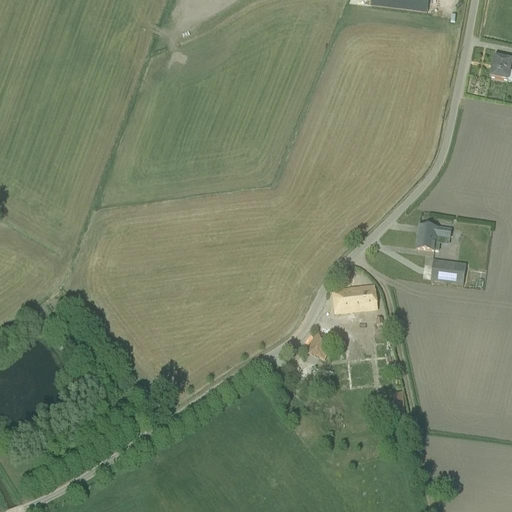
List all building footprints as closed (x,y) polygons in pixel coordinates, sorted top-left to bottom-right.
[(373,0),(372,11),(426,16),(427,0),(373,0)] [(511,63),(496,60),(492,80),(511,84),(511,77),(511,63)] [(496,270),(497,229),(484,229),(482,269),(496,270)] [(450,244),(451,234),(439,232),(439,233),(420,230),(416,253),(435,256),(435,255),(438,256),(440,248),(448,250),(449,244),(450,244)] [(465,269),(433,264),(432,275),(423,274),(422,283),(431,284),(430,286),(462,290),(465,269)] [(333,295),(336,317),(376,314),(377,323),(385,323),(383,311),(377,312),(374,291),(360,292),(360,293),(353,294),(353,293),(333,295)] [(57,324),(48,332),(51,335),(60,327),(57,324)] [(67,345),(60,335),(54,340),(63,353),(69,349),(66,346),(67,345)] [(332,342),(318,335),(306,357),(324,365),(331,350),(329,349),(332,342)] [(403,395),(388,396),(390,419),(405,418),(403,395)]
